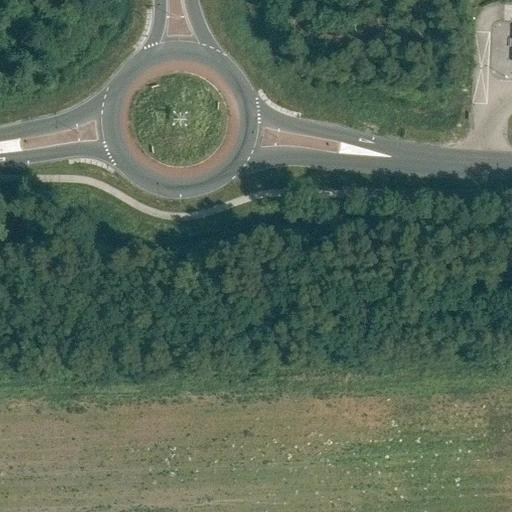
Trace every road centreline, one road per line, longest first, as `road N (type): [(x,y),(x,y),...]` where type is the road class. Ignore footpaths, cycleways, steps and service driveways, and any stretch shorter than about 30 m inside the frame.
road 1 (secondary): [(511,169),(247,135)]
road 2 (secondary): [(111,130),(133,172),(177,190),(222,175),(247,135)]
road 3 (secondary): [(247,135),(247,105),(233,78),(209,59),(179,53)]
